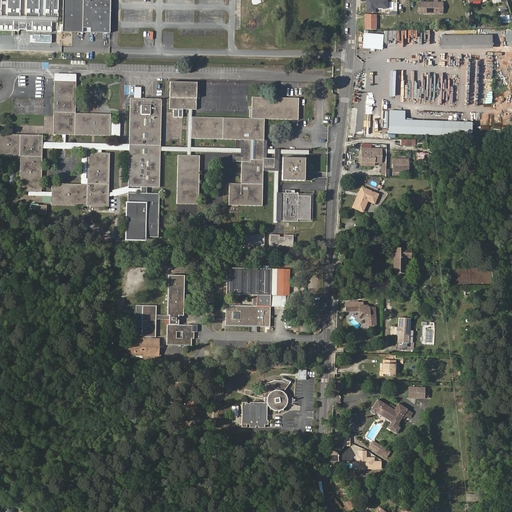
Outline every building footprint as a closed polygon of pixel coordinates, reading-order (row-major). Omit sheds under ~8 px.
[(8,0),(8,16),(20,17),(20,0),(8,0)] [(27,0),(27,17),(39,17),(39,0),(27,0)] [(45,0),(45,17),(55,17),(57,17),(57,0),(45,0)] [(82,0),(62,0),(61,31),(81,32),(81,28),(82,0)] [(108,33),(109,0),(82,0),(81,28),(89,28),(88,32),(108,33)] [(388,0),(365,0),(366,11),(376,12),(376,8),(388,8),(388,0)] [(443,2),(418,2),(419,13),(443,13),(443,2)] [(377,14),(365,14),(365,29),(377,29),(377,14)] [(50,22),(0,21),(0,29),(19,30),(19,29),(25,29),(25,31),(50,31),(50,22)] [(491,35),(440,35),(440,44),(491,45),(491,35)] [(367,91),(368,72),(362,72),(362,76),(357,76),(356,83),(359,83),(359,91),(367,91)] [(62,134),(66,134),(109,136),(110,127),(110,114),(76,113),(76,82),(54,81),(53,134),(62,134)] [(188,109),(192,109),(196,109),(196,82),(170,82),(169,109),(188,109)] [(252,118),(192,117),(191,138),(241,139),(241,148),(241,153),(241,184),(229,184),(229,205),(262,205),(263,171),(278,171),(278,159),(263,158),(263,153),(263,149),(264,119),(298,120),(298,98),(252,97),(252,118)] [(159,188),(161,150),(161,146),(162,99),(141,98),(135,98),(130,98),(129,145),(129,149),(128,186),(141,187),(141,193),(128,193),(128,202),(126,202),(125,240),(145,241),(145,237),(158,237),(159,193),(147,193),(147,187),(159,188)] [(390,111),(390,133),(473,136),(474,123),(405,121),(405,111),(390,111)] [(373,114),(373,125),(381,125),(381,114),(373,114)] [(366,137),(374,137),(374,134),(370,134),(371,117),(367,116),(366,137)] [(118,136),(119,127),(110,127),(109,136),(118,136)] [(42,148),(42,144),(42,136),(0,134),(0,155),(20,156),(19,191),(29,191),(41,192),(42,148)] [(380,149),(363,147),(363,154),(361,154),(361,160),(372,160),(372,158),(375,159),(375,161),(375,162),(380,162),(380,149)] [(86,183),(83,183),(52,183),(52,192),(52,194),(52,195),(51,204),(108,206),(109,153),(88,152),(87,183),(86,183)] [(190,155),(187,155),(178,155),(176,203),(198,204),(200,155),(190,155)] [(305,158),(282,157),(281,180),(304,181),(305,158)] [(407,160),(392,159),(391,171),(407,171),(407,160)] [(360,187),(358,194),(359,194),(358,196),(357,196),(352,207),(362,211),(367,200),(370,202),(374,193),(360,187)] [(310,219),(310,195),(308,195),(299,195),(299,193),(294,193),(290,193),(286,193),(281,193),(281,221),(297,221),(297,219),(310,219)] [(46,205),(38,205),(38,214),(46,214),(46,205)] [(241,234),(241,246),(264,246),(264,234),(255,234),(255,237),(251,236),(251,234),(241,234)] [(270,235),(270,246),(293,247),(294,235),(284,235),(284,237),(280,237),(280,235),(270,235)] [(395,247),(394,253),(393,272),(404,272),(406,257),(411,257),(411,248),(395,247)] [(253,294),(252,305),(226,305),(225,325),(269,326),(270,306),(270,295),(285,295),(289,295),(290,269),(269,268),(269,265),(265,265),(265,268),(227,267),(226,293),(253,294)] [(180,325),(180,316),(185,316),(186,276),(170,275),(168,315),(157,315),(157,306),(143,306),(143,308),(137,308),(136,326),(143,326),(142,337),(147,337),(147,339),(152,339),(152,337),(157,337),(157,319),(171,320),(170,325),(168,325),(168,345),(192,346),(193,339),(195,339),(195,332),(193,332),(193,325),(180,325)] [(390,281),(371,282),(372,291),(391,289),(390,281)] [(285,295),(270,295),(270,306),(285,306),(285,295)] [(346,307),(346,311),(360,310),(361,312),(363,314),(365,314),(366,323),(376,323),(375,306),(370,306),(370,304),(364,305),(364,304),(358,304),(358,303),(358,302),(353,302),(353,307),(346,307)] [(411,319),(400,318),(399,328),(398,328),(397,337),(399,337),(398,343),(410,344),(411,319)] [(152,339),(147,339),(130,338),(129,355),(143,355),(143,358),(150,358),(150,355),(158,355),(158,339),(152,339)] [(114,350),(114,343),(104,342),(104,350),(114,350)] [(386,374),(386,376),(390,377),(391,359),(380,359),(380,362),(379,362),(378,372),(376,372),(376,376),(381,376),(382,374),(386,374)] [(289,381),(282,378),(280,381),(273,381),(267,383),(261,388),(258,395),(266,398),(266,401),(266,402),(267,404),(268,406),(270,408),(272,410),(275,410),(279,410),(279,411),(283,410),(283,409),(285,407),(286,405),(287,403),(297,405),(297,401),(292,401),(292,398),(287,398),(286,395),(285,392),(284,391),(289,381)] [(421,398),(421,388),(416,388),(416,391),(406,390),(406,398),(421,398)] [(394,409),(378,398),(370,411),(375,414),(376,411),(392,421),(390,424),(387,429),(395,434),(400,427),(396,424),(403,414),(407,408),(398,402),(394,409)] [(243,402),(243,405),(245,405),(245,424),(242,424),(242,427),(247,427),(247,424),(250,424),(250,427),(256,427),(256,426),(259,426),(259,427),(265,427),(265,424),(269,425),(269,420),(267,420),(268,406),(267,404),(266,402),(251,402),(251,403),(248,403),(248,402),(243,402)] [(408,418),(412,412),(407,408),(403,414),(408,418)] [(392,421),(376,411),(375,414),(390,424),(392,421)] [(368,446),(371,448),(374,450),(371,453),(376,456),(378,452),(386,458),(391,451),(373,440),(368,446)] [(348,500),(345,503),(351,510),(356,505),(352,500),(348,500)]
